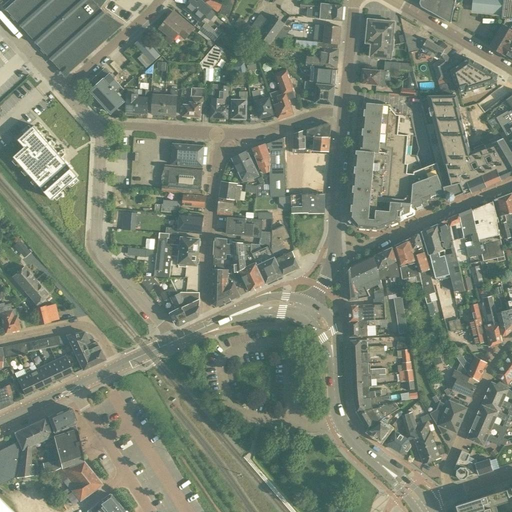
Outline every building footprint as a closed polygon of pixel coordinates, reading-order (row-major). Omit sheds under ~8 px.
[(15,0),(5,10),(32,40),(42,31),(27,14),(33,9),(24,0),(15,0)] [(24,0),(33,9),(27,14),(42,31),(32,40),(58,73),(70,73),(123,25),(123,24),(122,24),(106,14),(101,9),(106,0),(24,0)] [(197,0),(190,0),(184,8),(201,22),(211,11),(198,0),(197,0)] [(209,0),(208,5),(219,13),(223,0),(222,0),(209,0)] [(225,0),(220,14),(228,17),(234,1),(232,0),(225,0)] [(422,7),(451,24),(455,0),(420,0),(420,3),(422,7)] [(511,0),(473,0),(472,11),(472,14),(503,18),(511,18),(511,0)] [(301,2),(300,9),(308,10),(308,9),(308,3),(301,2)] [(320,19),(341,21),(343,6),(342,6),(308,3),(308,9),(307,18),(320,19)] [(251,26),(244,35),(265,51),(270,44),(259,36),(273,16),(269,21),(260,14),(251,26)] [(285,24),(273,16),(259,36),(270,44),(276,36),(285,24)] [(168,17),(159,27),(173,40),(178,34),(185,39),(193,29),(182,20),(178,25),(168,17)] [(232,26),(244,35),(251,26),(239,17),(232,26)] [(394,22),(368,20),(366,43),(372,43),(370,57),(391,59),(394,22)] [(206,23),(200,30),(209,38),(214,42),(222,33),(217,28),(215,30),(206,23)] [(290,28),(285,24),(276,36),(281,40),(290,28)] [(326,25),(324,42),(324,43),(339,44),(341,26),(326,25)] [(511,25),(509,30),(503,26),(491,47),(511,59),(511,25)] [(208,41),(206,44),(210,47),(214,42),(200,31),(198,33),(208,41)] [(401,35),(402,42),(408,41),(409,51),(419,49),(417,33),(401,35)] [(324,43),(324,42),(284,39),(283,48),(296,49),(296,46),(323,48),(322,57),(307,56),(307,60),(301,60),(300,65),(337,68),(339,50),(338,50),(339,44),(324,43)] [(432,65),(433,68),(447,55),(451,50),(443,42),(438,47),(426,40),(420,51),(434,58),(435,56),(440,59),(432,65)] [(250,48),(257,54),(260,49),(253,44),(250,48)] [(202,68),(212,69),(225,53),(215,45),(199,64),(202,68)] [(152,46),(143,54),(152,63),(160,56),(152,46)] [(451,63),(444,68),(451,93),(455,92),(449,72),(448,70),(464,59),(462,55),(452,62),(451,63)] [(469,58),(451,70),(457,91),(465,89),(466,92),(497,82),(497,81),(497,80),(497,75),(473,61),(469,58)] [(245,61),(236,62),(238,79),(247,78),(245,61)] [(165,71),(166,62),(158,62),(157,71),(165,71)] [(408,72),(408,73),(415,71),(414,64),(399,63),(399,71),(408,72)] [(119,84),(105,68),(86,86),(111,114),(124,101),(118,95),(124,90),(123,88),(133,79),(130,75),(119,84)] [(315,68),(313,82),(335,84),(337,70),(315,68)] [(271,99),(279,119),(291,115),(292,111),(289,102),(290,102),(289,100),(297,97),(287,70),(274,75),(280,90),(269,93),(271,99)] [(372,86),(386,87),(386,81),(383,80),(384,72),(364,70),(363,72),(362,73),(362,76),(363,77),(362,83),(372,84),(372,86)] [(415,71),(408,73),(407,88),(401,88),(400,96),(418,98),(418,94),(419,94),(415,71)] [(314,82),(305,81),(304,89),(312,90),(314,89),(317,89),(315,103),(333,105),(335,86),(317,85),(314,84),(314,82)] [(446,82),(439,84),(441,92),(449,90),(446,82)] [(227,118),(228,106),(229,85),(219,84),(219,85),(213,84),(212,97),(212,105),(211,117),(213,117),(215,119),(218,119),(218,117),(227,118)] [(254,102),(256,109),(258,108),(260,117),(265,116),(267,117),(270,116),(271,114),(273,114),(269,99),(262,100),(258,86),(252,87),(253,91),(251,91),(254,102)] [(191,101),(185,100),(184,115),(185,115),(186,117),(191,117),(192,116),(200,116),(200,104),(203,105),(204,88),(191,87),(191,97),(191,101)] [(126,111),(136,112),(138,89),(127,88),(126,111)] [(152,114),(164,114),(165,95),(160,95),(160,88),(154,88),(153,95),(152,114)] [(138,89),(136,112),(148,113),(149,98),(149,90),(138,89)] [(176,115),(177,96),(178,89),(171,89),(170,96),(165,95),(164,114),(176,115)] [(233,101),(232,118),(245,119),(245,108),(248,108),(247,92),(240,92),(239,101),(233,101)] [(457,95),(428,95),(431,107),(429,108),(431,116),(433,115),(441,144),(432,146),(436,163),(442,184),(444,193),(448,200),(465,192),(466,194),(472,193),(511,175),(511,152),(503,138),(471,151),(461,109),(457,95)] [(355,150),(349,218),(358,228),(379,230),(401,221),(401,220),(415,214),(414,210),(428,204),(427,199),(444,193),(442,184),(436,163),(423,168),(418,155),(407,154),(409,135),(399,134),(401,115),(398,115),(391,108),(391,105),(364,103),(360,150),(355,150)] [(511,142),(511,118),(510,114),(508,111),(497,117),(507,134),(511,142)] [(307,136),(309,137),(309,136),(330,138),(331,125),(328,123),(307,129),(307,136)] [(24,147),(13,157),(52,200),(79,176),(34,125),(18,140),(24,147)] [(293,135),(293,153),(310,152),(309,148),(305,148),(305,131),(293,135)] [(309,136),(309,137),(309,141),(314,141),(313,151),(329,152),(330,138),(309,136)] [(285,138),(267,144),(269,150),(270,172),(270,186),(271,197),(286,197),(285,138)] [(173,144),(171,164),(203,166),(204,146),(173,144)] [(267,144),(253,148),(260,168),(261,168),(264,174),(270,172),(269,150),(267,144)] [(232,158),(243,182),(259,176),(247,151),(232,158)] [(308,153),(307,163),(327,164),(328,155),(308,153)] [(307,163),(306,173),(326,174),(327,164),(307,163)] [(163,165),(162,178),(201,181),(202,168),(163,165)] [(306,173),(305,182),(326,184),(326,174),(306,173)] [(201,181),(162,178),(161,191),(200,194),(201,181)] [(220,197),(235,199),(240,200),(242,186),(236,185),(237,184),(222,182),(220,197)] [(305,182),(305,193),(325,194),(326,184),(305,182)] [(256,186),(256,193),(256,198),(260,198),(270,198),(270,197),(271,197),(270,186),(264,186),(264,183),(257,185),(256,186)] [(245,192),(256,193),(256,186),(246,184),(245,192)] [(166,204),(183,206),(204,207),(205,196),(184,194),(183,200),(167,199),(166,204)] [(291,197),(292,213),(309,213),(309,214),(323,213),(324,213),(325,195),(305,195),(291,195),(291,197)] [(508,228),(511,227),(508,213),(509,213),(505,197),(495,200),(504,238),(510,237),(508,228)] [(258,217),(258,218),(272,219),(273,213),(260,212),(260,202),(271,202),(270,198),(260,198),(260,199),(254,198),(254,202),(255,202),(254,217),(258,217)] [(218,214),(232,216),(234,201),(219,199),(218,214)] [(482,261),(484,261),(497,258),(498,261),(505,260),(504,256),(496,218),(497,217),(493,201),(493,200),(483,204),(472,210),(482,261)] [(246,217),(258,218),(258,217),(254,217),(255,202),(254,202),(253,213),(246,212),(246,217)] [(472,210),(460,215),(460,216),(469,260),(470,264),(482,261),(472,210)] [(124,230),(138,230),(138,211),(124,211),(124,230)] [(179,231),(200,234),(201,234),(203,216),(180,213),(179,228),(166,227),(166,233),(178,234),(179,231)] [(448,219),(458,262),(463,261),(469,260),(460,216),(460,215),(460,214),(448,219)] [(263,220),(227,217),(226,234),(240,235),(240,237),(262,238),(263,220)] [(438,225),(450,277),(451,277),(454,291),(459,290),(460,292),(465,291),(448,219),(438,225)] [(272,230),(271,249),(284,275),(300,268),(292,251),(287,254),(281,241),(289,237),(284,225),(272,230)] [(437,280),(450,277),(438,225),(422,232),(429,253),(431,260),(436,278),(437,280)] [(420,273),(423,289),(425,295),(427,303),(432,302),(429,294),(436,292),(431,277),(432,277),(430,269),(419,234),(410,238),(420,273)] [(187,252),(198,252),(198,247),(200,246),(201,241),(199,240),(199,239),(181,237),(181,245),(167,243),(166,244),(171,244),(171,245),(171,247),(172,247),(172,251),(181,252),(180,253),(187,253),(187,252)] [(234,250),(233,241),(231,239),(228,239),(215,237),(214,248),(234,250)] [(156,256),(154,276),(169,277),(172,256),(172,251),(172,247),(171,247),(171,245),(166,244),(166,239),(159,238),(157,256),(156,256)] [(421,282),(423,289),(420,273),(410,238),(394,246),(400,267),(402,279),(408,278),(414,276),(416,276),(417,282),(421,281),(421,282)] [(26,257),(32,252),(20,239),(14,245),(26,257)] [(252,244),(233,241),(234,250),(234,259),(235,282),(238,280),(235,275),(235,272),(240,270),(250,291),(266,284),(251,252),(252,244)] [(259,245),(252,244),(251,252),(266,284),(284,275),(271,249),(269,246),(262,250),(259,245)] [(392,247),(375,256),(379,269),(379,279),(382,285),(382,283),(381,279),(385,278),(387,295),(388,295),(389,295),(396,294),(398,293),(395,277),(400,276),(397,261),(392,247)] [(214,258),(234,259),(234,250),(214,248),(214,258)] [(172,251),(172,256),(179,257),(178,267),(186,267),(187,264),(197,265),(197,264),(198,263),(199,259),(197,258),(198,252),(187,252),(187,253),(180,253),(181,252),(172,251)] [(349,309),(350,321),(387,319),(387,318),(385,318),(382,285),(379,279),(379,269),(375,256),(350,268),(347,272),(349,300),(370,296),(367,290),(377,285),(377,286),(374,289),(374,291),(374,299),(373,299),(373,304),(366,305),(352,306),(349,309)] [(234,259),(214,258),(214,261),(212,304),(216,307),(240,296),(234,282),(235,282),(234,259)] [(471,267),(476,287),(484,285),(479,265),(471,267)] [(12,277),(23,291),(36,280),(24,266),(12,277)] [(140,281),(146,288),(156,280),(153,277),(146,276),(140,281)] [(470,277),(463,278),(465,291),(472,289),(470,277)] [(36,280),(23,291),(35,304),(47,293),(36,280)] [(156,280),(146,288),(150,293),(160,285),(156,280)] [(174,295),(177,293),(174,286),(160,293),(164,301),(170,298),(176,310),(170,313),(169,316),(171,320),(174,320),(176,325),(179,326),(189,321),(182,307),(181,308),(174,295)] [(511,329),(508,311),(507,311),(502,286),(496,288),(498,297),(500,299),(503,312),(498,313),(503,336),(506,335),(511,329)] [(177,293),(174,295),(181,308),(182,307),(189,321),(198,317),(200,314),(200,299),(200,292),(182,292),(180,293),(178,294),(177,293)] [(402,296),(397,297),(393,298),(399,334),(407,333),(402,296)] [(503,342),(493,297),(484,299),(489,325),(485,326),(490,347),(503,342)] [(0,315),(4,333),(20,329),(15,308),(11,309),(10,304),(4,305),(4,303),(0,303),(0,315)] [(469,321),(475,344),(486,341),(481,319),(477,303),(469,305),(473,320),(469,321)] [(48,305),(33,308),(37,326),(52,322),(52,321),(48,306),(48,305)] [(387,319),(350,321),(351,337),(368,336),(367,326),(380,325),(380,324),(387,324),(387,319)] [(459,319),(448,321),(451,332),(462,329),(459,319)] [(86,347),(84,343),(91,340),(88,334),(85,336),(83,332),(66,335),(75,355),(76,354),(83,370),(94,365),(87,350),(88,350),(86,347)] [(58,335),(48,338),(50,346),(60,344),(58,335)] [(48,338),(37,340),(39,349),(50,346),(48,338)] [(37,340),(27,342),(29,351),(39,349),(37,340)] [(351,340),(351,353),(387,351),(386,346),(367,346),(367,340),(351,340)] [(89,346),(86,347),(88,350),(87,350),(94,365),(104,360),(96,341),(88,345),(89,346)] [(27,342),(16,344),(17,353),(29,351),(27,342)] [(17,353),(16,344),(4,347),(5,355),(17,353)] [(402,358),(403,361),(410,361),(409,349),(397,350),(398,358),(402,358)] [(351,353),(352,364),(368,363),(368,357),(387,356),(387,351),(351,353)] [(474,357),(471,364),(466,362),(461,353),(456,356),(467,373),(469,375),(478,381),(486,364),(474,357)] [(66,356),(56,361),(63,376),(73,372),(66,356)] [(511,365),(506,360),(496,374),(496,375),(508,384),(510,385),(511,384),(511,385),(511,370),(509,368),(511,365)] [(56,361),(46,365),(54,381),(63,376),(56,361)] [(405,371),(405,372),(411,371),(411,370),(412,370),(411,361),(410,361),(403,361),(403,362),(401,362),(402,365),(397,365),(398,371),(405,371)] [(352,364),(353,376),(388,373),(388,368),(368,369),(368,363),(352,364)] [(46,365),(37,369),(44,385),(54,381),(46,365)] [(29,367),(25,369),(34,390),(44,385),(37,369),(31,372),(29,367)] [(34,390),(25,369),(24,369),(26,374),(17,378),(24,394),(34,390)] [(450,381),(455,384),(452,389),(470,397),(473,391),(474,391),(476,387),(467,383),(469,377),(455,371),(450,381)] [(353,376),(354,388),(369,387),(369,379),(386,378),(386,374),(388,373),(353,376)] [(414,381),(404,382),(405,390),(415,389),(414,381)] [(491,382),(487,393),(503,400),(505,396),(511,399),(511,392),(498,382),(496,385),(491,382)] [(8,385),(0,388),(0,395),(1,397),(0,397),(0,398),(0,399),(0,407),(13,402),(11,400),(8,385)] [(354,388),(354,400),(386,395),(385,389),(369,391),(369,387),(354,388)] [(233,397),(241,406),(246,402),(238,393),(233,397)] [(487,393),(482,405),(498,412),(498,411),(501,405),(506,407),(506,408),(509,410),(508,413),(511,414),(511,404),(503,400),(487,393)] [(356,411),(357,412),(372,409),(379,407),(378,402),(382,402),(382,400),(390,399),(389,395),(386,396),(386,395),(354,400),(356,411)] [(468,408),(467,407),(459,404),(460,401),(451,397),(450,400),(449,399),(447,404),(440,401),(436,409),(436,410),(462,421),(468,408)] [(368,430),(375,426),(373,424),(379,420),(399,408),(395,403),(379,407),(372,409),(357,412),(368,430)] [(482,405),(477,416),(493,423),(496,416),(502,419),(501,420),(505,421),(503,425),(508,427),(511,417),(511,414),(508,413),(507,415),(498,411),(498,412),(482,405)] [(70,409),(68,408),(48,416),(54,432),(74,423),(75,420),(70,409)] [(375,426),(368,430),(381,440),(381,439),(385,442),(392,432),(388,429),(389,428),(403,414),(399,408),(379,420),(373,424),(375,426)] [(436,410),(430,413),(442,435),(446,432),(447,430),(456,433),(457,434),(462,421),(436,410)] [(408,438),(409,440),(414,438),(424,464),(431,461),(418,425),(417,425),(412,412),(402,416),(408,438)] [(477,416),(472,427),(488,435),(489,434),(488,434),(491,428),(497,430),(496,431),(500,433),(498,436),(503,438),(504,435),(508,427),(503,425),(502,427),(493,423),(477,416)] [(44,419),(34,423),(42,441),(44,440),(46,445),(50,443),(48,438),(52,436),(44,419)] [(427,422),(418,425),(431,461),(440,458),(427,422)] [(34,423),(24,428),(32,445),(34,444),(42,441),(34,423)] [(488,435),(472,427),(467,439),(484,446),(486,439),(492,442),(491,442),(499,446),(503,438),(498,436),(497,438),(489,434),(488,435)] [(32,445),(24,428),(14,432),(22,450),(16,477),(37,475),(37,464),(31,464),(31,455),(32,445)] [(53,437),(61,468),(63,470),(69,468),(67,466),(83,460),(76,429),(53,437)] [(409,440),(408,438),(408,439),(394,430),(386,443),(399,452),(403,451),(410,442),(409,440)] [(0,483),(14,477),(20,449),(16,442),(0,449),(0,483)] [(478,473),(475,463),(468,460),(470,454),(462,450),(454,469),(457,470),(456,475),(460,479),(464,479),(468,476),(478,473)] [(42,463),(44,473),(53,471),(60,467),(58,460),(42,463)] [(487,460),(475,463),(478,473),(479,475),(493,470),(491,462),(487,460)] [(63,470),(61,468),(53,473),(59,482),(66,495),(65,496),(72,505),(79,500),(79,501),(102,484),(84,462),(69,468),(63,470)] [(511,511),(511,487),(509,488),(505,496),(505,497),(508,496),(510,501),(511,507),(511,511),(498,511),(496,505),(495,500),(497,500),(495,493),(483,497),(456,505),(458,511),(511,511)] [(97,504),(87,511),(124,511),(110,494),(108,494),(97,503),(97,504)]
